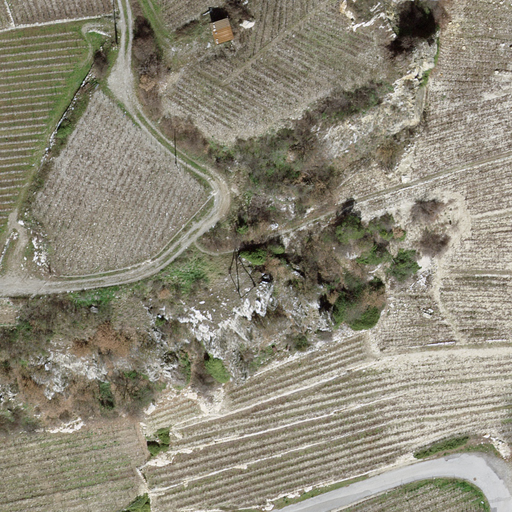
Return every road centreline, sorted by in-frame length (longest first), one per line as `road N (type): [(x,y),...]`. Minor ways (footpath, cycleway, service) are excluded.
road 1 (track): [(121,0),(135,112),(216,180),(222,199),(164,261),(137,275),(85,285),(0,282)]
road 2 (track): [(502,511),(496,483),(463,460),(306,511)]
